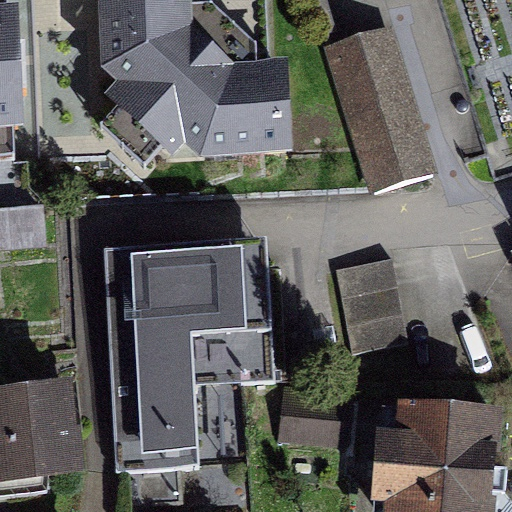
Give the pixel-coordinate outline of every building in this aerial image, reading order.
[(28,0),(18,0),(0,1),(0,126),(36,125),(28,0)] [(193,0),(98,0),(104,112),(183,179),(294,176),(292,75),(235,77),(196,46),(193,0)] [(414,48),(358,61),(386,193),(443,181),(414,48)] [(0,203),(0,248),(52,238),(43,195),(0,203)] [(271,246),(111,252),(119,470),(205,467),(201,383),(276,380),(271,246)] [(352,343),(406,340),(402,257),(347,260),(352,343)] [(0,402),(0,493),(79,486),(70,395),(0,402)] [(486,511),(496,421),(389,411),(379,511),(486,511)]
